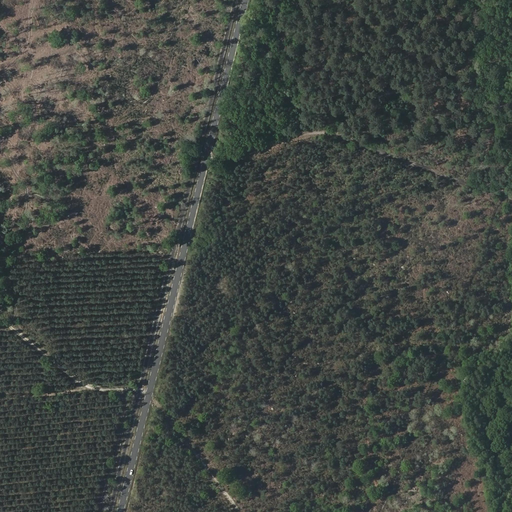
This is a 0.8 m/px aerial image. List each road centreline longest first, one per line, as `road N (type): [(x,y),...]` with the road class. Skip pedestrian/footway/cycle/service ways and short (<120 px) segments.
road 1 (secondary): [(246,0),(119,511)]
road 2 (track): [(0,317),(81,382),(139,390)]
road 3 (track): [(149,392),(241,511)]
